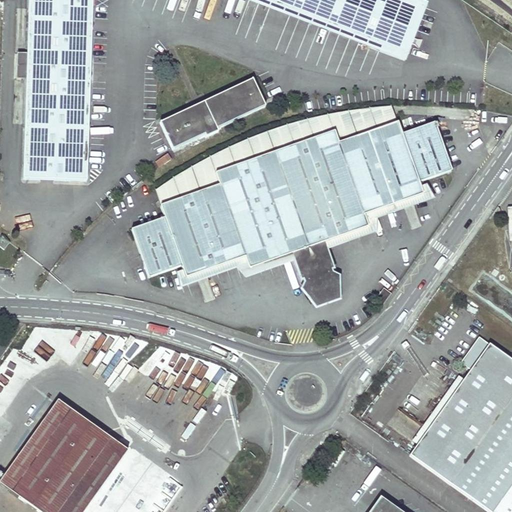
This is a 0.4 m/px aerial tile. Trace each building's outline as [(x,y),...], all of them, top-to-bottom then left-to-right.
[(29,0),(24,179),(88,181),(90,113),(93,0),(263,0),(307,17),(378,43),(407,55),(425,8),(403,0),(29,0)] [(251,80),(160,123),(172,150),(204,135),(205,138),(218,132),(216,129),(264,107),(251,80)] [(338,144),(396,124),(391,108),(372,109),(354,111),(331,115),(315,119),(291,125),(268,132),(242,142),(227,149),(202,162),(178,176),(164,185),(155,192),(160,207),(219,186),(215,175),(333,132),(338,144)] [(219,186),(160,207),(164,219),(131,230),(148,278),(181,267),(185,279),(245,258),(248,269),(298,252),(309,284),(307,288),(317,301),(324,296),(332,297),(332,280),(328,277),(317,245),(367,227),(363,216),(422,195),(418,183),(451,172),(434,124),(401,135),(397,123),(396,124),(338,144),(333,132),(215,175),(219,186)] [(160,158),(164,164),(170,161),(166,155),(160,158)] [(164,164),(160,158),(155,162),(159,167),(164,164)] [(2,236),(0,239),(0,246),(5,250),(10,243),(2,236)] [(326,253),(351,244),(349,239),(324,249),(326,253)] [(382,306),(391,294),(383,289),(374,301),(382,306)] [(511,511),(511,361),(479,338),(461,363),(471,372),(411,457),(488,511),(511,511)] [(143,511),(162,485),(142,471),(134,481),(116,468),(126,453),(56,403),(0,481),(0,485),(37,511),(83,511),(92,501),(106,511),(143,511)] [(415,434),(418,422),(410,420),(412,413),(395,409),(390,428),(415,434)] [(177,434),(188,438),(193,424),(183,420),(177,434)] [(397,511),(379,499),(369,511),(397,511)]
